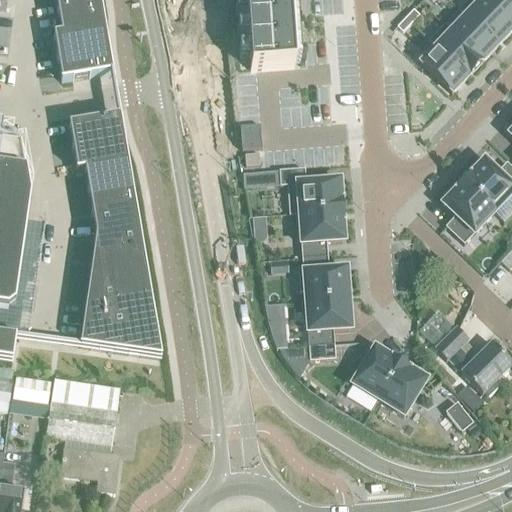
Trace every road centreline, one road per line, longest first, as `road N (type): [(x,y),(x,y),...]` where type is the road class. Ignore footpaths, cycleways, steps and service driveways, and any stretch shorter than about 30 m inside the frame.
road 1 (tertiary): [(164,95),(223,486)]
road 2 (secondary): [(494,481),(407,478),(367,462),(281,401),(232,322)]
road 3 (tertiary): [(232,322),(190,91)]
road 4 (unclassified): [(35,112),(61,235),(45,337)]
road 5 (residential): [(364,0),(377,203)]
road 6 (residential): [(377,203),(406,188),(511,77)]
road 7 (residential): [(511,326),(399,210),(377,203)]
road 8 (tertiary): [(251,483),(232,322)]
road 9 (residential): [(377,203),(382,300),(406,335)]
road 10 (unclassified): [(35,112),(164,95)]
